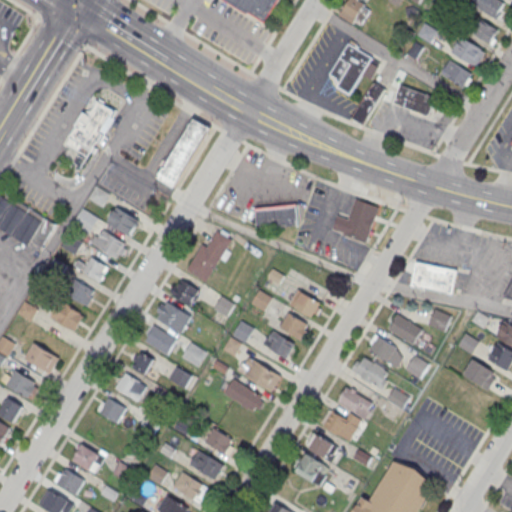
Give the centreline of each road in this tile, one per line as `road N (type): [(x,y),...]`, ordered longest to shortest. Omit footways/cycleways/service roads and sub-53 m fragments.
road 1 (residential): [(313,0),(0,507)]
road 2 (residential): [(511,56),(230,511)]
road 3 (secondary): [(511,204),(432,187),(246,108)]
road 4 (secondary): [(211,90),(78,4)]
road 5 (secondary): [(78,4),(3,128)]
